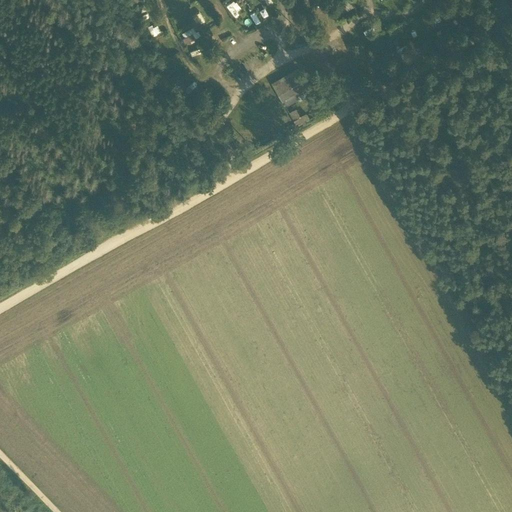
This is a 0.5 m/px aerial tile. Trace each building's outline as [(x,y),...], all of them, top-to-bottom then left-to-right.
[(234,15),(243,9),(236,0),(233,0),(227,4),(234,15)] [(342,0),(348,9),(358,3),(356,0),(342,0)] [(256,11),(251,13),(256,23),(261,21),(256,11)] [(439,12),(429,14),(432,22),(441,20),(439,12)] [(221,37),(230,34),(226,24),(217,27),(221,37)] [(194,25),(181,32),(187,43),(200,36),(194,25)] [(310,88),(296,95),(292,88),(279,95),(285,107),(299,99),(300,101),(313,93),(310,88)]
